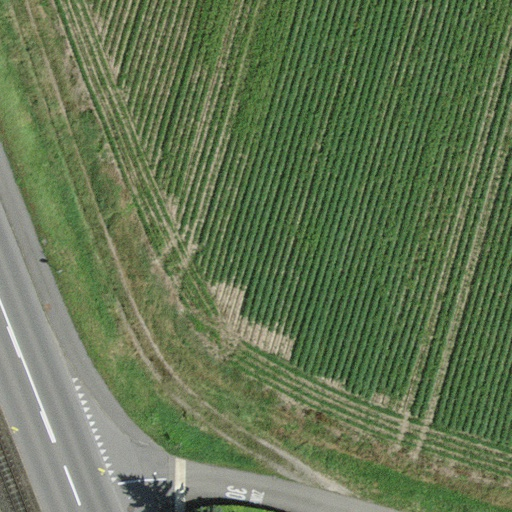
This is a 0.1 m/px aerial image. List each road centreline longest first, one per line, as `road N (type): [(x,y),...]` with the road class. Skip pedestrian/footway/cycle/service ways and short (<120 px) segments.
road 1 (track): [(364,511),(250,445),(171,379),(134,321),(107,255),(18,0)]
road 2 (residential): [(342,511),(274,492),(175,480),(130,481),(78,498)]
road 3 (secondary): [(78,498),(0,298)]
